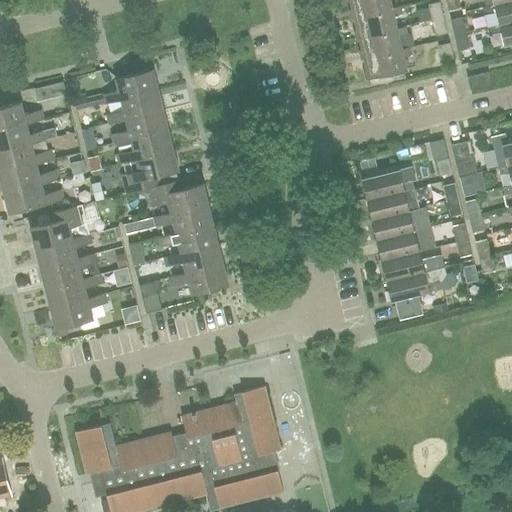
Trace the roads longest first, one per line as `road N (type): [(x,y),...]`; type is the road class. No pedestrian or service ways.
road 1 (residential): [(21,392),(261,335),(284,318),(299,292),(306,173),(316,144)]
road 2 (residential): [(316,144),(511,95)]
road 3 (residential): [(274,0),(316,144)]
road 4 (residential): [(53,511),(21,392)]
